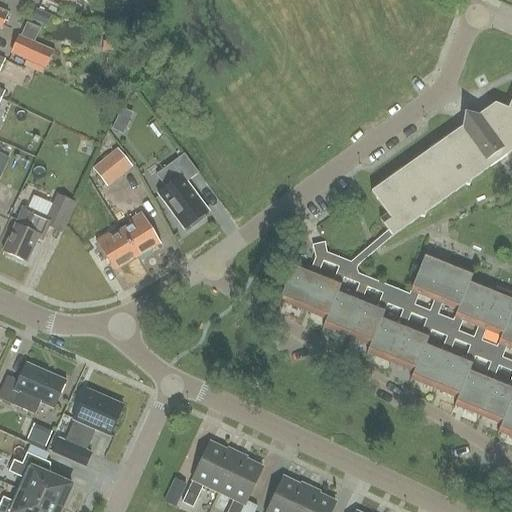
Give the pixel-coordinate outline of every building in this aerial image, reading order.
[(244,22),(256,0),(255,0),(209,0),(208,3),(244,22)] [(196,25),(232,44),(244,22),(208,3),(196,25)] [(0,28),(2,29),(9,13),(0,9),(0,28)] [(37,10),(32,20),(46,27),(51,16),(37,10)] [(52,51),(18,37),(11,55),(25,60),(23,66),(42,74),(52,51)] [(104,42),(102,53),(125,56),(126,45),(104,42)] [(244,96),(230,78),(199,101),(213,119),(244,96)] [(228,139),(259,117),(244,96),(213,119),(228,139)] [(419,300),(423,289),(415,285),(410,296),(359,276),(357,270),(358,267),(359,267),(393,238),(511,153),(511,101),(508,109),(496,104),(372,193),(388,216),(381,221),(389,232),(351,264),(327,254),(325,243),(312,247),(315,258),(312,266),(319,269),(322,260),(338,266),(334,275),(342,278),(343,277),(358,283),(354,292),(363,295),(366,287),(381,293),(378,302),(386,305),(387,304),(402,310),(398,319),(407,322),(411,313),(426,320),(423,328),(430,331),(431,329),(446,336),(442,344),(451,348),(455,339),(470,345),(467,354),(474,357),(475,356),(490,362),(486,371),(494,374),(498,365),(511,370),(511,374),(510,380),(511,381),(511,362),(503,359),(510,341),(503,339),(502,343),(486,337),(491,326),(483,322),(478,333),(463,327),(467,316),(459,313),(458,315),(442,309),(447,298),(439,295),(434,306),(419,300)] [(198,110),(188,117),(195,126),(205,119),(198,110)] [(272,135),(259,117),(228,139),(242,157),(272,135)] [(205,119),(195,126),(201,135),(211,128),(205,119)] [(256,177),(287,154),(272,135),(242,157),(256,177)] [(108,187),(132,168),(117,150),(93,169),(108,187)] [(227,150),(217,157),(223,166),(233,159),(227,150)] [(0,178),(9,159),(0,154),(0,178)] [(190,227),(192,229),(205,220),(203,217),(209,213),(187,183),(199,174),(185,155),(156,176),(166,189),(158,195),(185,231),(190,227)] [(233,159),(223,166),(230,175),(240,168),(233,159)] [(23,208),(3,252),(27,263),(37,241),(44,244),(50,231),(62,236),(75,206),(58,198),(48,219),(23,208)] [(121,231),(138,258),(161,244),(142,213),(129,221),(131,224),(121,231)] [(115,272),(138,258),(121,231),(111,237),(109,234),(97,241),(115,272)] [(415,285),(423,289),(439,295),(451,263),(427,254),(415,285)] [(319,269),(312,266),(295,259),(279,301),(302,310),(319,269)] [(462,304),(472,280),(475,273),(451,263),(439,295),(447,298),(462,304)] [(342,278),(334,275),(319,269),(302,310),(325,320),(339,286),(342,278)] [(483,322),(496,290),(472,280),(462,304),(459,313),(467,316),(483,322)] [(363,295),(354,292),(339,286),(325,320),(323,327),(346,336),(363,295)] [(506,332),(511,317),(511,296),(496,290),(483,322),(491,326),(506,332)] [(386,305),(378,302),(363,295),(346,336),(370,346),(383,312),(386,305)] [(391,363),(407,322),(398,319),(383,312),(370,346),(367,354),(391,363)] [(503,339),(510,341),(511,342),(511,317),(506,332),(503,339)] [(413,372),(427,338),(430,331),(423,328),(407,322),(391,363),(413,372)] [(434,390),(451,348),(442,344),(427,338),(413,372),(410,380),(434,390)] [(457,399),(471,365),(474,357),(467,354),(451,348),(434,390),(457,399)] [(66,382),(37,369),(26,364),(17,382),(7,378),(0,393),(0,399),(36,416),(42,403),(54,409),(66,382)] [(478,416),(494,374),(486,371),(471,365),(457,399),(454,406),(478,416)] [(501,425),(511,397),(511,381),(510,380),(494,374),(478,416),(501,425)] [(110,437),(123,407),(87,390),(73,420),(74,420),(64,442),(59,440),(53,452),(85,467),(91,455),(86,452),(96,430),(110,437)] [(511,438),(511,397),(501,425),(498,433),(511,438)] [(51,437),(32,429),(27,441),(45,449),(51,437)] [(218,494),(237,456),(211,444),(182,504),(193,509),(203,487),(218,494)] [(18,491),(61,510),(71,487),(46,476),(51,465),(27,454),(22,465),(14,462),(9,474),(23,480),(18,491)] [(237,456),(218,494),(234,502),(228,511),(255,511),(260,504),(248,498),(262,468),(237,456)] [(299,511),(310,491),(284,478),(268,511),(299,511)] [(165,501),(176,506),(186,484),(175,479),(165,501)] [(60,511),(61,510),(18,491),(8,511),(3,510),(1,511),(60,511)] [(310,491),(299,511),(331,511),(336,503),(310,491)]
